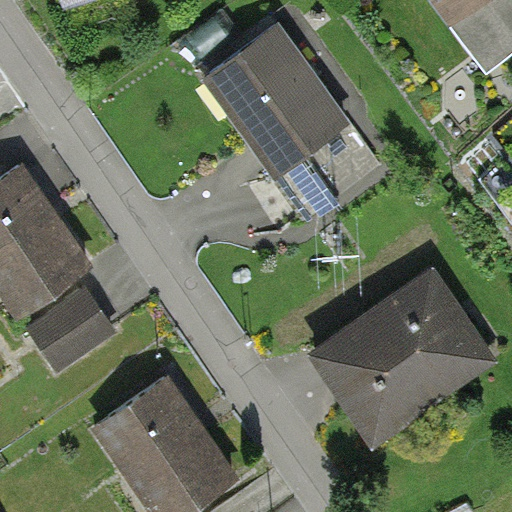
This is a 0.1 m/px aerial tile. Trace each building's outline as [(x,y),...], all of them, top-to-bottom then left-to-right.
[(511,0),(435,0),(450,21),(467,9),(497,53),(511,42),(511,0)] [(347,122),(280,25),(211,72),(278,169),(347,122)] [(361,112),(347,122),(278,169),(312,218),(394,161),(361,112)] [(93,262),(24,163),(0,179),(0,278),(23,311),(93,262)] [(501,357),(437,266),(313,353),(376,443),(501,357)] [(116,324),(89,285),(33,323),(61,362),(116,324)] [(186,511),(240,475),(171,377),(98,428),(156,511),(186,511)]
